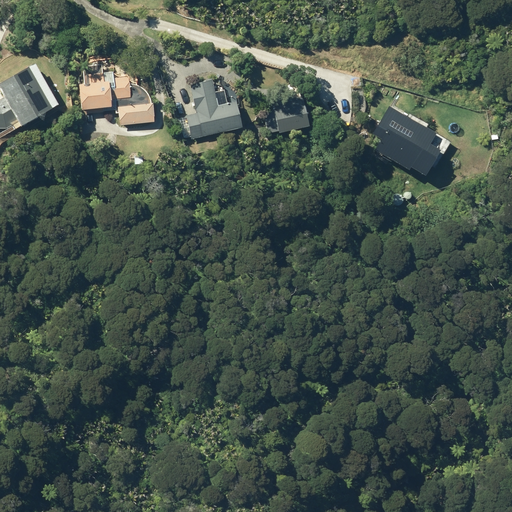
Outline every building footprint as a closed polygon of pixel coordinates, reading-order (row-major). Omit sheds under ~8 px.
[(8,127),(11,131),(53,106),(30,64),(0,81),(0,128),(4,129),(8,127)] [(116,114),(117,126),(152,122),(150,104),(148,104),(147,101),(146,98),(145,94),(142,91),(140,89),(136,86),(132,84),(128,83),(126,77),(112,78),(112,73),(85,75),(87,84),(75,85),(78,111),(107,108),(106,101),(112,100),(113,114),(116,114)] [(184,117),(189,140),(239,129),(233,102),(224,104),(221,91),(212,92),(210,79),(188,85),(195,114),(184,117)] [(261,112),(266,133),(276,131),(276,134),(307,127),(299,96),(270,104),(272,110),(261,112)] [(447,143),(387,107),(371,134),(380,140),(373,151),(407,171),(408,169),(422,178),(429,167),(432,169),(447,143)] [(132,156),(131,165),(140,165),(140,156),(132,156)] [(403,199),(410,197),(409,192),(389,196),(392,207),(404,205),(403,199)] [(350,212),(349,224),(363,225),(364,213),(350,212)]
